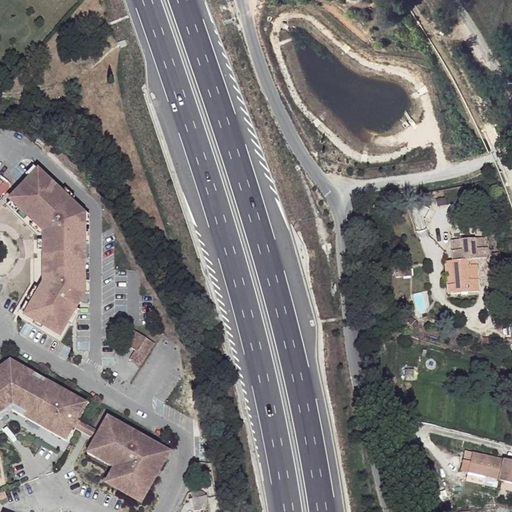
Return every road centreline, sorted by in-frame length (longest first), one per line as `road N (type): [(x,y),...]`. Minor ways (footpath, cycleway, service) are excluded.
road 1 (motorway): [(148,0),(238,271),(288,511)]
road 2 (motorway): [(316,511),(262,257),(177,0)]
road 3 (residential): [(0,141),(70,177),(99,209),(95,357),(83,386)]
road 4 (unclassified): [(340,204),(284,124),(242,0)]
road 5 (unclassified): [(340,204),(361,415)]
road 6 (residential): [(162,511),(185,456),(178,438),(83,386)]
road 7 (unclassified): [(511,147),(450,173),(350,190),(340,204)]
